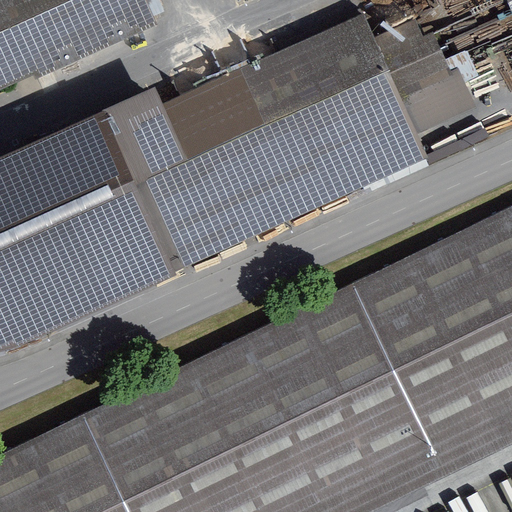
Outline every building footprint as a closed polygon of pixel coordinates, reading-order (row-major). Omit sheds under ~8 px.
[(0,0),(0,86),(49,65),(20,0),(0,0)] [(141,0),(20,0),(49,65),(150,21),(141,0)] [(413,130),(474,104),(440,27),(423,34),(416,17),(374,36),(364,13),(17,165),(67,278),(155,239),(170,272),(426,160),(413,130)] [(180,64),(186,76),(212,63),(207,51),(180,64)] [(0,511),(371,511),(511,445),(511,203),(0,454),(0,511)]
